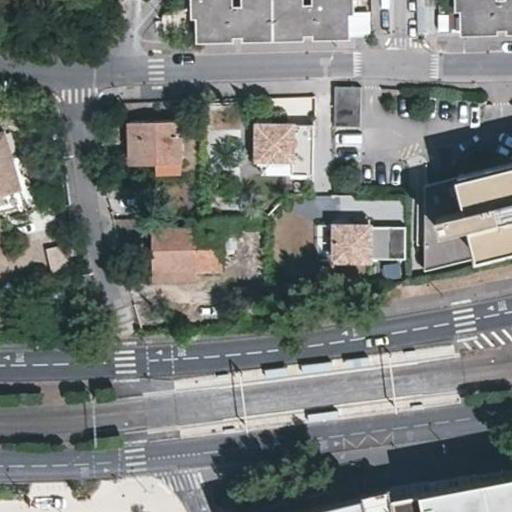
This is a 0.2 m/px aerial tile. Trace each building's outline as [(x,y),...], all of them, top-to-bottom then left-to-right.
[(193,0),(194,15),(199,15),(199,39),(233,38),(233,33),(245,33),(245,37),(303,36),(303,32),(315,31),(316,36),(349,35),(348,11),(353,10),(353,0),(314,0),(315,4),(303,4),(302,0),(244,0),(244,6),(232,6),(231,0),(193,0)] [(511,0),(457,0),(458,8),(463,8),(463,32),(497,31),(496,26),(509,26),(509,31),(511,30),(511,0)] [(362,87),(336,87),(335,96),(335,127),(360,127),(362,87)] [(181,119),(130,120),(131,163),(155,163),(156,176),(182,176),(181,119)] [(313,174),(314,124),(273,124),(257,123),(257,159),(292,160),(292,165),(292,174),(313,174)] [(9,130),(0,132),(0,204),(9,203),(6,194),(25,189),(9,130)] [(511,162),(425,185),(424,271),(511,248),(511,162)] [(196,226),(152,227),(154,269),(223,268),(222,217),(196,217),(196,226)] [(238,249),(238,219),(227,219),(227,248),(238,249)] [(407,257),(407,225),(372,225),(372,224),(371,224),(355,224),(336,224),(336,259),(372,259),(372,257),(407,257)] [(196,268),(153,270),(153,280),(196,280),(196,268)] [(247,287),(233,287),(233,306),(247,307),(247,287)] [(350,364),(372,361),(371,355),(350,358),(350,364)] [(305,370),(335,366),(334,360),(305,363),(305,370)] [(268,374),(291,371),(290,365),(268,368),(268,374)] [(312,419),(341,415),(340,408),(311,412),(312,419)] [(511,511),(511,467),(494,471),(407,482),(363,493),(286,511),(511,511)]
